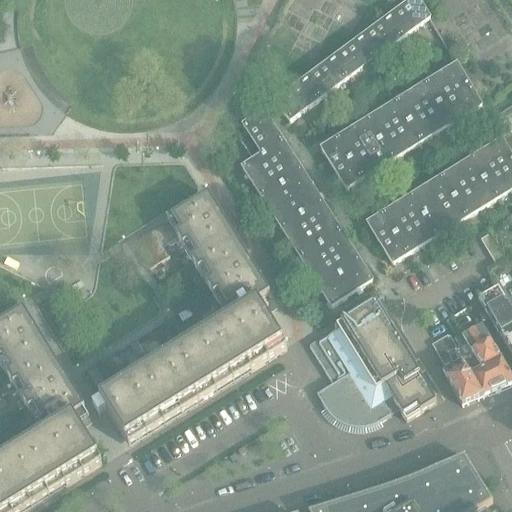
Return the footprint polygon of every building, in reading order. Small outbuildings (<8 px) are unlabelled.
[(417,30),(429,21),(416,0),(414,0),(402,9),(417,30)] [(417,30),(402,9),(387,20),(403,41),(417,30)] [(403,41),(387,20),(374,30),(389,51),(403,41)] [(389,51),(374,30),(359,41),(374,62),(389,51)] [(374,62),(359,41),(345,51),(361,72),(374,62)] [(361,72),(345,51),(331,62),(347,83),(361,72)] [(347,83),(331,62),(317,72),(333,93),(347,83)] [(469,88),(457,67),(441,77),(454,98),(469,88)] [(333,93),(317,72),(313,75),(303,83),(319,104),(333,93)] [(454,98),(441,77),(426,86),(439,107),(454,98)] [(319,104),(303,83),(289,93),(305,114),(319,104)] [(439,107),(426,86),(411,96),(424,116),(439,107)] [(481,109),(469,88),(454,98),(466,118),(481,109)] [(305,114),(289,93),(274,105),(276,107),(290,125),(305,114)] [(424,116),(411,96),(397,105),(409,125),(424,116)] [(466,118),(454,98),(439,107),(451,127),(466,118)] [(409,125),(397,105),(382,114),(394,135),(409,125)] [(451,127),(439,107),(424,116),(436,137),(451,127)] [(394,135),(382,114),(367,123),(379,144),(394,135)] [(274,132),(271,126),(264,115),(243,128),(252,141),(254,145),(274,132)] [(436,137),(424,116),(409,125),(422,146),(436,137)] [(364,154),(379,144),(367,123),(351,133),(364,154)] [(422,146),(409,125),(394,135),(407,155),(422,146)] [(243,128),(234,134),(243,147),(252,141),(243,128)] [(284,147),(274,132),(254,145),(257,150),(263,159),(263,160),(284,147)] [(364,154),(351,133),(337,142),(350,163),(364,154)] [(407,155),(394,135),(379,144),(392,165),(407,155)] [(511,138),(503,145),(511,158),(511,138)] [(257,150),(254,145),(252,141),(243,147),(248,156),(257,150)] [(350,163),(337,142),(321,152),(334,173),(350,163)] [(511,164),(511,158),(503,145),(502,143),(487,152),(499,173),(511,164)] [(392,165),(379,144),(364,154),(377,174),(392,165)] [(293,161),(284,147),(263,160),(273,174),(293,161)] [(257,150),(248,156),(253,164),(263,159),(257,150)] [(499,173),(487,152),(472,161),(485,182),(499,173)] [(377,174),(364,154),(350,163),(362,183),(377,174)] [(273,174),(263,160),(263,159),(253,164),(242,171),(252,188),(273,174)] [(303,176),(293,161),(273,174),(283,189),(303,176)] [(470,191),(485,182),(472,161),(457,171),(470,191)] [(362,183),(350,163),(334,173),(346,193),(362,183)] [(511,164),(499,173),(511,193),(511,164)] [(470,191),(457,171),(442,180),(455,200),(470,191)] [(511,193),(499,173),(485,182),(498,203),(511,193)] [(283,189),(273,174),(252,188),(262,203),(283,189)] [(313,192),(303,176),(283,189),(292,205),(313,192)] [(455,200),(442,180),(427,189),(440,209),(455,200)] [(498,203),(485,182),(470,191),(483,212),(498,203)] [(272,218),(292,205),(283,189),(262,203),(272,218)] [(426,219),(440,209),(427,189),(413,198),(426,219)] [(483,212),(470,191),(455,200),(468,221),(483,212)] [(301,219),(322,206),(313,192),(292,205),(301,219)] [(426,219),(413,198),(397,208),(410,228),(426,219)] [(129,450),(250,375),(286,353),(264,317),(275,310),(268,300),(270,299),(208,199),(133,246),(149,272),(170,260),(163,249),(177,241),(183,251),(202,282),(232,330),(104,410),(100,403),(97,405),(92,408),(99,419),(107,414),(129,450)] [(468,221),(455,200),(440,209),(453,231),(468,221)] [(281,232),(301,219),(292,205),(272,218),(281,232)] [(331,221),(322,206),(301,219),(311,234),(331,221)] [(410,228),(397,208),(384,216),(396,237),(410,228)] [(453,231),(440,209),(426,219),(438,239),(453,231)] [(396,237),(384,216),(367,227),(379,247),(396,237)] [(311,234),(301,219),(281,232),(290,247),(311,234)] [(438,239),(426,219),(410,228),(423,249),(438,239)] [(341,236),(331,221),(311,234),(320,249),(341,236)] [(423,249),(410,228),(396,237),(409,258),(423,249)] [(320,249),(311,234),(290,247),(300,262),(320,249)] [(350,250),(341,236),(320,249),(330,263),(350,250)] [(409,258),(396,237),(379,247),(392,268),(409,258)] [(489,238),(482,242),(487,251),(494,246),(489,238)] [(276,241),(270,245),(275,253),(281,249),(276,241)] [(499,254),(494,246),(487,251),(492,259),(499,254)] [(330,263),(320,249),(300,262),(309,276),(330,263)] [(360,265),(350,250),(330,263),(339,278),(360,265)] [(504,263),(499,254),(492,259),(497,267),(504,263)] [(339,278),(330,263),(309,276),(319,291),(339,278)] [(372,285),(360,265),(339,278),(352,297),(372,285)] [(352,297),(339,278),(319,291),(331,310),(352,297)] [(511,315),(498,291),(497,292),(479,303),(479,304),(462,314),(446,324),(453,336),(486,316),(500,340),(511,360),(511,315)] [(428,392),(398,345),(375,308),(342,328),(365,366),(380,390),(383,388),(398,412),(406,425),(436,406),(428,392)] [(85,413),(79,403),(71,390),(63,378),(56,366),(39,338),(34,330),(24,314),(0,328),(0,368),(7,379),(7,380),(22,403),(26,410),(37,428),(47,444),(42,448),(23,459),(5,470),(0,473),(0,511),(29,511),(31,511),(49,500),(65,490),(67,489),(102,467),(101,467),(97,460),(95,456),(88,445),(79,431),(90,425),(84,414),(83,414),(85,413)] [(380,390),(365,366),(342,328),(332,334),(335,339),(329,343),(326,338),(309,349),(333,388),(317,398),(326,413),(331,419),(337,425),(344,428),(350,430),(358,431),(366,430),(374,428),(380,425),(391,418),(390,416),(398,412),(383,388),(380,390)] [(511,381),(490,345),(491,345),(481,330),(463,340),(461,337),(456,340),(456,341),(454,342),(458,348),(457,348),(459,351),(488,399),(511,388),(511,381)] [(449,338),(448,339),(441,343),(445,350),(448,355),(456,350),(456,349),(449,338)] [(445,350),(441,343),(433,348),(437,355),(445,350)] [(448,355),(445,350),(437,355),(442,363),(450,359),(448,355)] [(488,399),(459,351),(453,355),(460,366),(443,376),(462,409),(488,399)] [(450,359),(442,363),(447,372),(455,368),(450,359)] [(482,511),(492,506),(464,460),(409,484),(405,486),(366,499),(341,507),(323,511),(482,511)]
